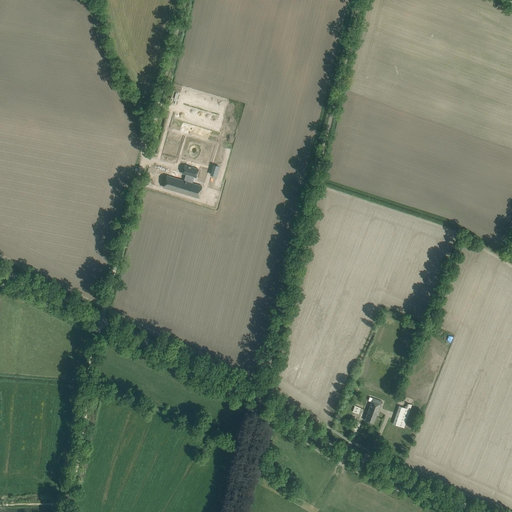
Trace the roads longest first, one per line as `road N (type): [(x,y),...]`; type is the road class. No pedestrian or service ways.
road 1 (secondary): [(471,511),(0,271)]
road 2 (track): [(356,0),(261,385)]
road 3 (track): [(101,320),(149,137)]
road 4 (track): [(101,320),(68,503)]
road 5 (track): [(183,0),(149,137)]
